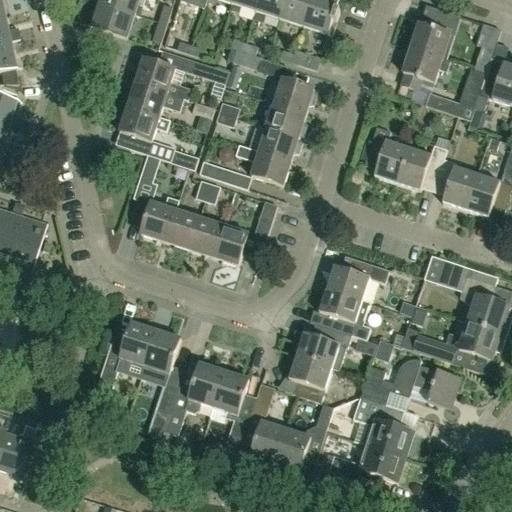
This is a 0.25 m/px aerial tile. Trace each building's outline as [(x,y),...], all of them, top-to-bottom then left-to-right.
[(97,0),(96,5),(110,10),(112,7),(121,10),(120,13),(140,20),(143,11),(138,10),(141,0),(97,0)] [(181,0),(180,4),(204,12),(208,0),(181,0)] [(208,0),(204,12),(205,12),(207,7),(216,10),(218,4),(232,8),(234,0),(208,0)] [(265,0),(234,0),(232,8),(234,9),(231,15),(240,18),(242,11),(256,16),(261,0),(265,1),(265,0)] [(265,0),(265,1),(261,0),(256,16),(280,24),(285,8),(289,9),(292,0),(265,0)] [(312,6),(313,0),(292,0),(289,9),(285,8),(280,24),(304,31),(309,16),(312,17),(315,7),(312,6)] [(340,2),(334,0),(313,0),(312,6),(315,7),(312,17),(309,16),(304,31),(328,39),(333,23),(337,25),(340,14),(336,13),(340,2)] [(140,20),(120,13),(121,10),(112,7),(110,10),(96,5),(88,30),(91,31),(128,43),(135,18),(140,20)] [(164,8),(158,25),(166,28),(171,11),(164,8)] [(18,31),(8,33),(5,18),(0,19),(0,47),(10,45),(10,44),(20,42),(18,31)] [(160,45),(166,28),(158,25),(153,43),(160,45)] [(487,76),(492,63),(495,53),(501,33),(484,28),(477,48),(483,50),(475,73),(487,76)] [(419,29),(411,53),(450,66),(451,65),(442,62),(450,38),(419,29)] [(192,49),(180,45),(179,40),(174,39),(176,32),(171,31),(166,49),(178,53),(190,57),(192,49)] [(244,55),(247,46),(235,42),(232,50),(238,52),(238,53),(244,55)] [(0,73),(15,70),(10,45),(0,47),(0,73)] [(258,49),(247,46),(244,55),(262,61),(262,60),(255,59),(258,49)] [(204,53),(192,49),(190,57),(202,61),(204,53)] [(447,76),(450,66),(411,53),(403,77),(404,77),(401,90),(420,96),(424,84),(434,87),(438,73),(447,76)] [(293,66),(295,58),(284,54),(282,62),(293,66)] [(296,58),(295,58),(293,66),(317,73),(321,61),(297,54),(296,58)] [(181,89),(185,75),(159,68),(143,63),(136,86),(189,103),(192,93),(181,89)] [(511,69),(492,63),(487,76),(480,100),(511,110),(511,69)] [(229,76),(189,64),(185,75),(225,88),(229,76)] [(318,97),(315,94),(315,92),(284,82),(276,107),(307,117),(310,109),(314,108),(318,97)] [(189,104),(189,103),(136,86),(128,111),(160,121),(164,110),(180,115),(184,103),(189,104)] [(204,100),(216,104),(220,89),(208,86),(204,100)] [(0,97),(0,125),(8,128),(16,103),(0,97)] [(475,112),(430,98),(426,110),(471,124),(475,112)] [(223,107),(220,116),(236,121),(239,112),(223,107)] [(305,125),(307,117),(276,107),(268,131),(299,141),(300,140),(304,139),(308,128),(305,125)] [(214,113),(196,108),(193,117),(211,123),(214,113)] [(171,125),(160,121),(128,111),(121,135),(117,148),(148,158),(156,132),(167,136),(171,125)] [(233,130),(236,121),(220,116),(217,125),(233,130)] [(302,145),(299,142),(299,141),(268,131),(268,132),(257,129),(249,152),(292,166),(295,157),(299,156),(302,145)] [(398,188),(410,152),(388,144),(390,135),(377,131),(365,169),(377,173),(375,180),(398,188)] [(284,190),(292,166),(249,152),(240,149),(236,160),(257,167),(253,179),(284,190)] [(437,187),(445,163),(447,154),(435,150),(432,159),(410,152),(398,188),(421,195),(425,183),(437,187)] [(200,161),(176,154),(172,166),(196,173),(200,161)] [(491,215),(504,219),(511,192),(511,155),(510,155),(500,185),(477,178),(465,214),(488,221),(491,215)] [(149,158),(142,182),(153,186),(161,162),(149,158)] [(465,214),(477,178),(456,171),(457,167),(445,163),(437,187),(448,190),(442,206),(465,214)] [(228,173),(204,165),(201,177),(224,184),(228,173)] [(207,204),(212,188),(203,185),(197,201),(207,204)] [(221,191),(212,188),(207,204),(215,207),(221,191)] [(167,244),(177,213),(176,213),(179,204),(169,201),(166,210),(141,202),(136,217),(147,220),(142,236),(167,244)] [(266,205),(256,236),(267,240),(278,209),(266,205)] [(0,254),(8,257),(21,219),(0,212),(0,254)] [(191,252),(201,221),(177,213),(167,244),(191,252)] [(511,229),(511,214),(506,213),(502,226),(511,229)] [(46,227),(21,219),(8,257),(34,265),(46,227)] [(215,259),(225,229),(201,221),(191,252),(215,259)] [(249,236),(225,229),(215,259),(239,267),(249,236)] [(390,274),(374,269),(345,259),(341,271),(335,269),(327,293),(362,304),(369,282),(385,287),(390,274)] [(491,303),(495,289),(467,280),(469,272),(433,259),(424,283),(462,295),(460,302),(473,311),(468,325),(506,338),(511,319),(507,318),(509,309),(491,303)] [(371,307),(362,304),(327,293),(320,315),(326,317),(323,329),(351,338),(368,343),(371,332),(364,329),(371,307)] [(495,353),(501,355),(506,338),(468,325),(463,342),(450,338),(446,348),(419,339),(418,334),(408,332),(403,349),(459,367),(464,354),(492,363),(495,353)] [(135,366),(146,369),(158,334),(134,326),(125,352),(113,348),(106,368),(98,394),(111,399),(121,367),(130,370),(135,366)] [(340,373),(351,338),(323,329),(319,340),(305,335),(297,359),(340,373)] [(171,378),(182,342),(158,334),(146,369),(158,373),(154,383),(167,387),(159,413),(171,417),(172,418),(181,392),(179,392),(168,388),(171,378)] [(321,406),(332,372),(340,374),(340,373),(297,359),(290,381),(296,383),(292,396),(321,406)] [(457,381),(419,368),(421,363),(420,362),(419,365),(415,365),(411,366),(407,368),(404,371),(402,374),(400,378),(396,390),(383,386),(386,377),(371,373),(362,400),(384,407),(389,393),(408,400),(408,399),(435,408),(438,396),(451,401),(457,381)] [(214,410),(211,420),(226,374),(202,367),(193,396),(181,392),(172,418),(166,435),(180,439),(188,414),(195,417),(199,415),(202,406),(214,410)] [(250,383),(226,374),(211,420),(225,425),(226,422),(237,425),(239,418),(250,383)] [(263,387),(254,413),(267,418),(276,391),(263,387)] [(406,460),(414,436),(387,427),(389,422),(394,423),(398,412),(386,408),(384,407),(362,400),(334,410),(332,418),(355,422),(373,428),(367,448),(406,460)] [(0,446),(9,418),(0,415),(0,446)] [(0,446),(0,472),(20,479),(34,432),(25,429),(22,438),(18,437),(18,439),(5,435),(10,419),(9,418),(0,446)] [(276,468),(288,432),(263,424),(252,460),(276,468)] [(248,431),(234,427),(225,453),(239,458),(248,431)] [(319,458),(327,432),(317,429),(306,435),(305,438),(288,432),(276,468),(301,475),(307,455),(319,458)] [(398,485),(406,460),(367,448),(361,466),(335,458),(328,481),(360,491),(363,480),(368,482),(370,476),(398,485)]
